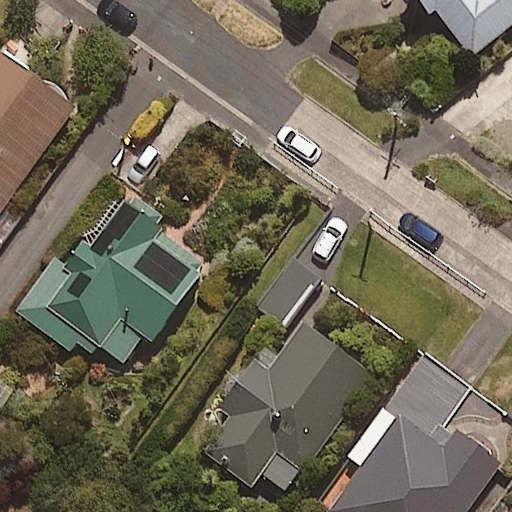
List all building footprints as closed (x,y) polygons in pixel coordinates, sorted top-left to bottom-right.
[(511,0),(404,0),(423,23),(431,16),(470,65),(511,31),(511,0)] [(0,222),(78,114),(4,61),(0,66),(0,222)] [(98,349),(122,367),(143,339),(151,345),(206,275),(154,235),(158,229),(129,206),(90,257),(84,252),(63,279),(54,272),(19,318),(71,359),(76,352),(89,361),(98,349)] [(320,287),(288,266),(255,315),(287,337),(320,287)] [(368,383),(304,335),(264,389),(249,378),(219,418),(232,428),(210,457),(252,489),(261,477),(284,494),(368,383)] [(359,479),(335,511),(468,511),(499,469),(441,429),(466,393),(424,363),(347,471),(359,479)]
